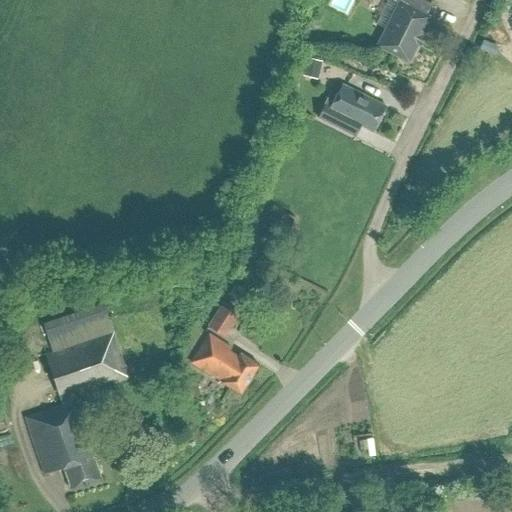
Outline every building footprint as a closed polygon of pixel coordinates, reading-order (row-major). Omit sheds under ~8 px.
[(408,62),(416,46),(417,46),(418,45),(417,45),(420,38),(421,38),(422,37),(421,36),(430,19),(399,4),(378,47),(408,62)] [(338,69),(342,56),(329,52),(325,65),(338,69)] [(318,118),(354,136),(359,126),(372,132),(385,107),(342,85),(330,109),(324,106),(318,118)] [(271,218),(266,216),(261,227),(283,237),(288,225),(272,217),(271,218)] [(42,323),(52,352),(44,355),(60,403),(23,416),(43,474),(63,468),(70,490),(100,480),(92,458),(96,456),(93,447),(94,446),(77,395),(127,378),(101,303),(42,323)] [(238,317),(220,307),(208,326),(225,339),(238,317)] [(209,334),(191,362),(239,395),(258,366),(209,334)] [(104,446),(107,454),(117,450),(114,442),(104,446)]
